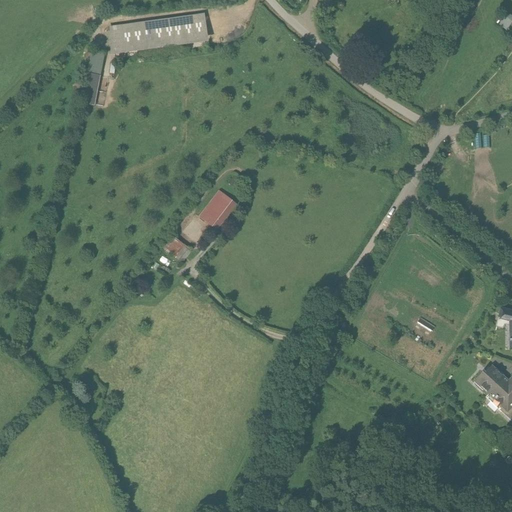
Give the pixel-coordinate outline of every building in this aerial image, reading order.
[(501,22),(506,25),(507,24),(507,25),(511,18),(511,17),(507,14),(501,22)] [(203,20),(111,32),(114,51),(206,39),(203,20)] [(107,54),(93,51),(81,103),(96,106),(107,54)] [(476,146),(478,145),(483,146),(483,143),(495,144),(495,136),(476,136),(461,146),(468,156),(475,152),(472,148),(476,146)] [(222,194),(217,190),(198,216),(216,230),(236,204),(232,200),(222,194)] [(192,251),(171,235),(160,249),(181,265),(192,251)] [(511,306),(507,305),(502,323),(508,324),(510,320),(511,320),(511,306)] [(489,369),(480,378),(506,402),(511,407),(511,376),(497,363),(490,370),(489,369)]
